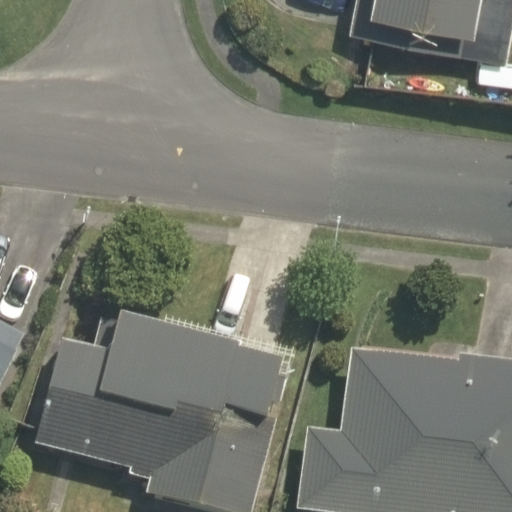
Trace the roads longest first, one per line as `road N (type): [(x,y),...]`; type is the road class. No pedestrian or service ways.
road 1 (residential): [(511,195),(91,141)]
road 2 (residential): [(91,141),(120,0)]
